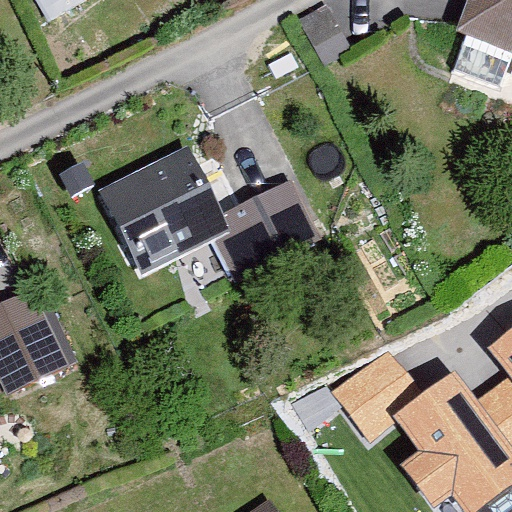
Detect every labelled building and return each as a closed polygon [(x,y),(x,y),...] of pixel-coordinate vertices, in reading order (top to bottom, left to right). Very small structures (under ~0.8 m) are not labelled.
[(511,0),(470,0),(457,37),(511,57),(511,0)] [(190,147),(103,191),(146,276),(208,244),(227,280),(315,235),(287,181),(224,213),(190,147)] [(60,176),(73,198),(95,185),(82,163),(60,176)] [(0,381),(8,399),(78,367),(41,289),(0,308),(0,381)] [(511,411),(511,330),(488,348),(511,380),(497,391),(511,411)] [(390,351),(333,393),(370,443),(398,423),(393,416),(422,395),(390,351)] [(511,411),(497,391),(480,403),(456,370),(422,395),(393,416),(398,423),(419,452),(402,465),(434,508),(453,495),(465,511),(477,511),(511,486),(511,411)] [(279,511),(270,498),(249,511),(279,511)]
